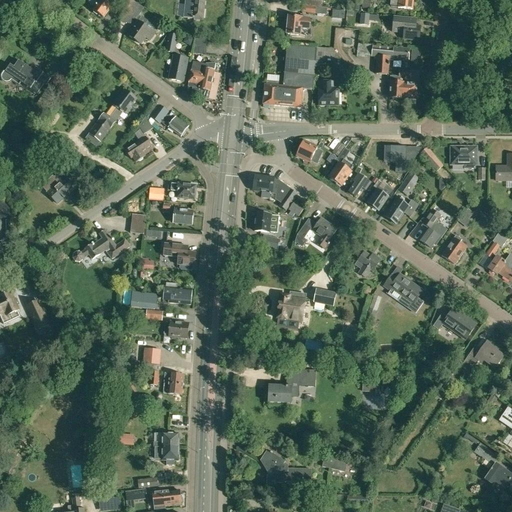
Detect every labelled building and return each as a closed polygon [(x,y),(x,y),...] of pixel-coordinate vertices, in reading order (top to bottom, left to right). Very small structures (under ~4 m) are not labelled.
[(93,10),(103,18),(116,0),(88,0),(89,2),(90,4),(95,7),(93,10)] [(131,0),(124,0),(121,16),(136,20),(138,21),(136,25),(133,23),(125,34),(140,45),(145,38),(149,41),(154,34),(144,26),(148,21),(140,15),(145,8),(139,4),(131,0)] [(184,0),(183,18),(202,19),(203,0),(184,0)] [(391,0),(390,7),(412,9),(412,0),(391,0)] [(326,15),(327,9),(327,8),(321,8),(302,6),(302,13),(323,15),(326,15)] [(345,11),(333,10),(332,18),(344,19),(345,11)] [(361,13),(360,25),(368,25),(369,14),(361,13)] [(288,24),(287,34),(300,36),(300,29),(309,30),(310,19),(288,17),(288,19),(287,20),(287,24),(288,24)] [(394,17),(392,32),(404,34),(403,39),(419,41),(420,27),(417,27),(418,20),(401,18),(394,17)] [(165,51),(175,53),(178,36),(168,34),(165,51)] [(183,42),(189,46),(193,40),(187,36),(183,42)] [(395,37),(386,38),(387,46),(396,45),(395,37)] [(193,54),(206,55),(208,40),(195,39),(193,54)] [(409,60),(410,49),(372,45),(371,56),(377,56),(375,74),(387,75),(388,65),(389,65),(389,62),(389,58),(409,60)] [(315,67),(334,69),(340,69),(341,59),(333,49),(287,46),(284,83),(266,81),(266,85),(264,105),(280,106),(302,108),(303,88),(313,89),(315,67)] [(169,80),(183,83),(188,59),(174,56),(169,80)] [(21,83),(37,94),(44,84),(46,85),(51,78),(36,68),(34,71),(19,61),(14,67),(10,65),(6,71),(5,71),(1,76),(2,78),(2,80),(5,82),(8,82),(9,81),(11,81),(18,86),(21,83)] [(190,77),(219,83),(221,74),(214,73),(216,64),(204,64),(193,62),(190,77)] [(340,69),(334,69),(334,77),(349,78),(350,70),(340,69)] [(405,78),(404,98),(417,99),(418,84),(417,84),(418,72),(405,72),(405,78)] [(209,99),(215,100),(219,83),(190,77),(187,91),(193,93),(192,98),(197,99),(197,97),(209,99)] [(399,80),(390,79),(390,83),(389,97),(404,98),(405,78),(399,77),(399,80)] [(41,101),(48,106),(63,86),(53,80),(41,98),(41,101)] [(325,107),(326,105),(338,105),(338,88),(333,88),(333,82),(320,82),(321,89),(319,89),(319,105),(320,107),(325,107)] [(100,143),(123,112),(127,114),(131,108),(130,107),(136,99),(125,91),(120,98),(119,97),(113,104),(118,107),(110,118),(104,113),(88,134),(100,143)] [(173,132),(181,137),(189,127),(175,117),(173,120),(168,116),(167,116),(166,116),(169,112),(160,105),(159,106),(155,102),(147,114),(160,124),(161,122),(164,124),(163,125),(169,129),(167,130),(172,134),(173,132)] [(140,129),(144,134),(153,129),(146,117),(139,127),(140,129)] [(140,141),(126,151),(131,159),(133,158),(136,163),(138,161),(140,162),(143,160),(143,158),(145,156),(142,151),(152,145),(146,137),(140,141)] [(311,161),(317,164),(322,153),(316,150),(317,147),(304,141),(300,149),(299,148),(296,154),(297,155),(296,157),(310,163),(311,161)] [(332,153),(339,157),(346,148),(340,143),(332,153)] [(427,146),(419,153),(420,153),(436,172),(444,166),(427,146)] [(408,147),(386,147),(386,162),(398,162),(398,173),(407,173),(420,153),(419,153),(408,153),(408,147)] [(464,169),(475,169),(475,165),(476,165),(476,148),(451,148),(451,165),(464,165),(464,169)] [(496,181),(511,181),(511,154),(508,155),(507,167),(496,167),(496,181)] [(329,177),(341,186),(351,171),(352,172),(355,168),(344,160),(341,164),(339,163),(329,177)] [(71,161),(62,169),(64,172),(68,176),(77,168),(71,161)] [(53,177),(42,187),(48,192),(47,193),(57,204),(63,199),(64,199),(64,198),(67,195),(68,196),(67,195),(77,187),(64,172),(58,177),(57,175),(54,178),(53,177)] [(353,181),(355,183),(349,192),(355,196),(362,187),(366,190),(371,182),(358,173),(357,175),(353,181)] [(278,206),(286,211),(298,194),(279,182),(274,182),(274,178),(261,177),(262,176),(255,175),(255,179),(253,179),(252,189),(254,189),(253,191),(262,192),(261,198),(269,199),(270,194),(276,195),(275,200),(280,203),(278,206)] [(398,190),(407,196),(414,185),(406,179),(398,190)] [(376,208),(378,210),(392,189),(382,182),(368,202),(373,206),(372,207),(376,209),(376,208)] [(177,198),(194,200),(196,186),(178,184),(178,185),(172,184),(171,191),(177,191),(177,198)] [(149,201),(163,202),(163,199),(164,195),(164,188),(150,187),(149,201)] [(386,215),(396,223),(403,214),(410,218),(418,206),(411,201),(406,206),(401,203),(403,201),(397,197),(394,201),(395,202),(386,215)] [(288,210),(298,217),(305,208),(294,201),(288,210)] [(0,218),(12,218),(12,212),(7,202),(0,202),(0,218)] [(174,223),(192,225),(193,211),(182,210),(182,209),(175,209),(174,223)] [(422,223),(431,230),(441,216),(432,209),(422,223)] [(458,221),(468,229),(473,222),(469,219),(474,214),(468,209),(458,221)] [(146,216),(133,214),(130,234),(144,235),(146,216)] [(270,233),(278,234),(280,216),(271,215),(271,216),(256,215),(254,232),(270,233)] [(316,245),(324,251),(330,244),(328,242),(336,231),(321,220),(313,232),(321,238),(316,245)] [(419,239),(430,247),(434,242),(436,244),(440,240),(442,237),(442,235),(442,233),(437,229),(433,230),(431,231),(428,228),(419,239)] [(75,262),(79,262),(82,260),(83,259),(89,255),(92,260),(106,251),(112,259),(130,247),(125,240),(116,246),(112,241),(105,230),(99,234),(102,239),(94,245),(93,244),(85,249),(86,250),(81,253),(77,252),(73,255),(73,259),(75,262)] [(492,242),(501,249),(507,239),(498,233),(492,242)] [(279,241),(263,236),(260,247),(276,252),(279,241)] [(441,256),(454,265),(467,248),(460,243),(462,240),(456,236),(441,256)] [(181,270),(191,271),(192,270),(193,267),(195,267),(195,265),(196,265),(196,262),(195,260),(196,253),(187,252),(187,250),(187,247),(172,245),(164,244),(163,254),(163,256),(178,258),(178,265),(180,265),(180,268),(181,270)] [(498,273),(511,282),(511,280),(511,256),(509,255),(504,261),(497,256),(496,256),(493,254),(497,249),(492,245),(485,254),(490,258),(491,257),(495,259),(488,269),(490,270),(489,272),(494,276),(495,274),(497,275),(498,273)] [(359,274),(365,278),(370,270),(373,272),(380,261),(372,255),(371,257),(364,252),(355,265),(362,270),(359,274)] [(398,302),(416,314),(424,302),(418,298),(422,291),(400,275),(398,279),(392,274),(384,286),(390,290),(391,288),(402,296),(398,302)] [(191,290),(176,288),(177,284),(176,284),(166,283),(165,296),(169,296),(168,303),(190,305),(191,290)] [(361,297),(368,298),(371,288),(364,286),(361,297)] [(314,303),(335,307),(338,295),(316,291),(314,303)] [(135,308),(156,310),(158,294),(132,292),(130,307),(135,308)] [(16,306),(18,305),(16,299),(14,300),(11,294),(0,298),(0,300),(0,301),(0,300),(0,315),(6,313),(7,316),(10,315),(13,321),(19,317),(17,312),(19,311),(16,306)] [(369,310),(376,313),(381,298),(374,295),(369,310)] [(277,323),(285,324),(285,320),(301,323),(305,299),(302,299),(302,297),(298,296),(298,298),(279,296),(276,319),(277,319),(277,323)] [(26,307),(37,331),(51,325),(39,300),(26,307)] [(466,340),(476,326),(468,320),(467,321),(459,315),(459,314),(453,310),(447,318),(442,314),(433,327),(438,330),(443,324),(466,340)] [(146,320),(162,321),(162,312),(146,311),(146,320)] [(10,331),(27,326),(25,320),(8,325),(10,331)] [(171,339),(177,339),(177,338),(187,339),(189,323),(170,322),(170,324),(165,324),(164,337),(171,337),(171,339)] [(461,367),(470,373),(479,360),(482,362),(484,360),(496,368),(504,357),(492,348),(493,347),(487,342),(476,358),(470,354),(461,367)] [(147,364),(146,374),(150,374),(149,385),(158,386),(159,372),(161,350),(144,348),(143,364),(147,364)] [(438,387),(442,389),(455,370),(452,368),(438,387)] [(168,395),(182,396),(184,375),(165,373),(163,394),(168,394),(168,395)] [(267,403),(291,404),(292,387),(291,387),(291,384),(306,385),(306,374),(286,373),(286,387),(268,386),(268,388),(266,387),(266,394),(268,394),(268,395),(266,395),(265,400),(268,401),(267,403)] [(422,393),(426,396),(440,376),(435,373),(428,383),(429,383),(422,393)] [(492,394),(498,398),(507,385),(501,381),(492,394)] [(486,403),(489,406),(495,398),(492,395),(486,403)] [(118,416),(136,416),(136,409),(130,409),(128,409),(128,405),(118,405),(118,416)] [(511,430),(511,410),(508,407),(498,421),(511,430)] [(468,439),(476,445),(478,441),(467,433),(464,438),(468,441),(468,439)] [(115,444),(133,446),(134,435),(116,434),(115,444)] [(154,447),(179,448),(179,434),(163,434),(162,442),(159,442),(159,443),(154,442),(154,447)] [(474,453),(493,466),(499,457),(480,444),(474,453)] [(166,466),(174,466),(174,461),(178,461),(179,448),(154,447),(154,452),(159,452),(159,453),(162,453),(162,461),(166,461),(166,466)] [(2,470),(12,475),(21,456),(11,451),(2,470)] [(267,485),(276,485),(276,483),(283,484),(283,481),(311,482),(311,470),(287,469),(287,466),(284,464),(285,462),(267,451),(261,461),(267,472),(267,485)] [(339,470),(345,471),(347,462),(324,457),(322,467),(339,471),(339,470)] [(495,482),(504,488),(505,486),(506,486),(511,477),(511,475),(496,464),(485,480),(493,485),(495,482)] [(89,489),(99,489),(100,477),(90,476),(89,489)] [(138,480),(139,489),(158,487),(157,478),(138,480)] [(125,492),(127,502),(147,499),(146,489),(125,492)] [(153,494),(154,510),(166,509),(165,506),(181,504),(179,491),(153,494)] [(63,511),(84,511),(84,509),(80,510),(79,498),(79,494),(72,494),(73,499),(74,507),(68,507),(69,511),(63,511)]
